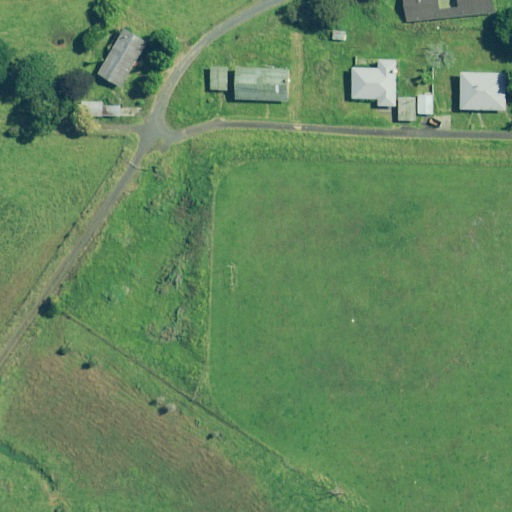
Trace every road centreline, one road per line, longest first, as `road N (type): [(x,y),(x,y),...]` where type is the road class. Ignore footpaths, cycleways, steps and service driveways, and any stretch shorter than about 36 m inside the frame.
road 1 (track): [(300,0),(267,10),(180,67),(165,91),(156,137),(0,371)]
road 2 (track): [(0,126),(159,130)]
